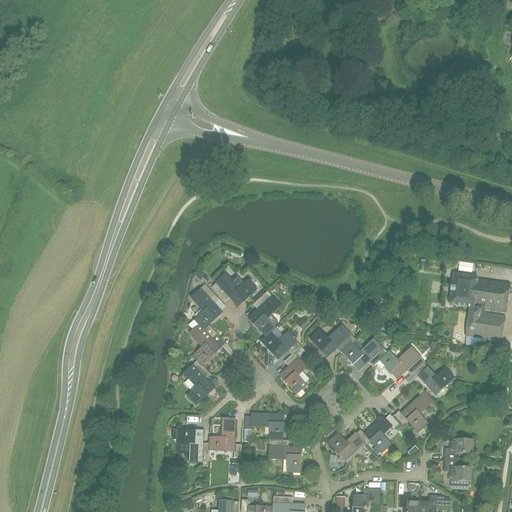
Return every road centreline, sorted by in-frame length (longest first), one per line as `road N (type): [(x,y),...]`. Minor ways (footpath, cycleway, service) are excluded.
road 1 (primary): [(40,511),(73,346),(166,110)]
road 2 (tertiary): [(511,205),(166,110)]
road 3 (primary): [(166,110),(233,0)]
